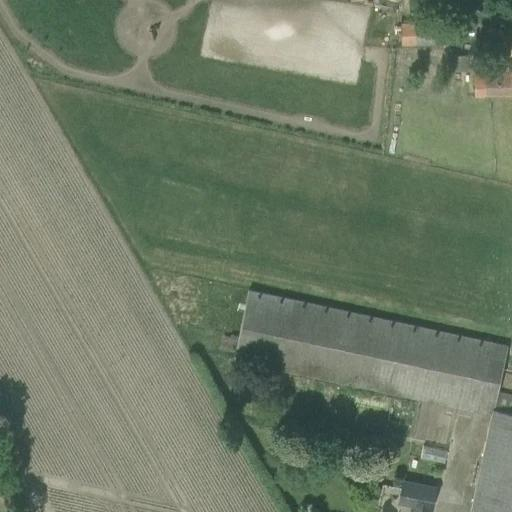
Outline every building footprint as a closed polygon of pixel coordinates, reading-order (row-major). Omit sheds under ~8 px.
[(400,24),(401,46),(452,44),(451,35),(439,36),(438,20),(415,21),(415,23),(400,24)] [(391,26),(372,30),(376,48),(395,45),(391,26)] [(476,43),(511,51),(511,33),(480,26),(476,43)] [(468,55),(452,56),(452,72),(469,71),(468,55)] [(511,74),(474,77),(476,100),(511,97),(511,74)] [(223,333),(220,349),(235,353),(233,362),(447,407),(446,412),(472,417),(473,412),(491,416),(470,511),(511,511),(511,394),(498,392),(508,345),(249,290),(239,337),(223,333)] [(429,511),(435,486),(402,479),(397,504),(412,507),(410,511),(429,511)]
